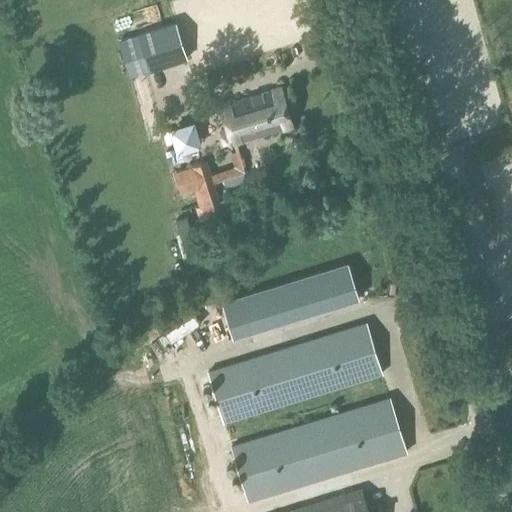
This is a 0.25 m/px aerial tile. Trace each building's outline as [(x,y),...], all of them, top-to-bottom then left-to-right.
[(173,25),(119,42),(131,78),(185,61),(173,25)] [(291,126),(279,88),(222,106),(230,130),(223,132),(226,144),(233,142),(234,144),(291,126)] [(220,201),(221,201),(208,161),(186,168),(174,172),(180,193),(193,189),(199,207),(196,208),(199,219),(223,211),(220,201)] [(505,191),(511,189),(511,169),(502,172),(505,191)] [(233,335),(359,297),(349,263),(223,301),(233,335)] [(367,322),(253,357),(208,371),(224,422),(269,408),(269,409),(383,375),(367,322)] [(232,446),(249,501),(281,491),(282,492),(406,453),(390,398),(273,433),(232,446)] [(368,511),(362,489),(285,511),(368,511)]
